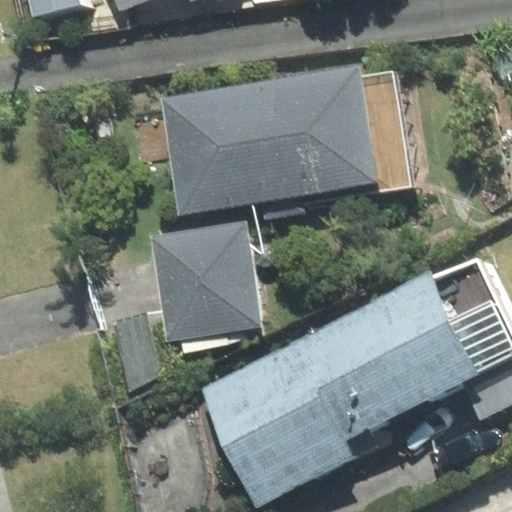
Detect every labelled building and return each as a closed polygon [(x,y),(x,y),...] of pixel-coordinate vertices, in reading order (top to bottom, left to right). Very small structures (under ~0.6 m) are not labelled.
[(82,19),(78,0),(24,0),(31,29),(82,19)] [(116,0),(124,20),(178,0),(116,0)] [(376,202),(362,82),(167,106),(182,226),(376,202)] [(246,231),(160,250),(167,346),(263,338),(246,231)] [(282,511),(500,397),(434,272),(203,394),(266,511),(282,511)]
